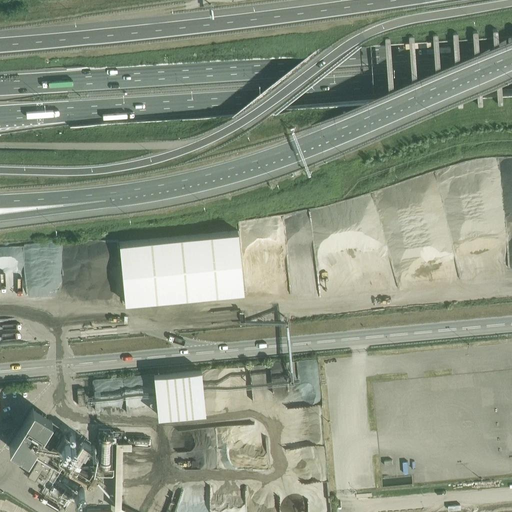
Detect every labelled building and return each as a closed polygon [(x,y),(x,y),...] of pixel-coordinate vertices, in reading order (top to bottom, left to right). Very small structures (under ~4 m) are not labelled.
[(239,227),(119,237),(124,297),(244,287),(239,227)] [(202,366),(154,370),(157,412),(205,407),(202,366)] [(85,404),(84,388),(77,389),(78,405),(85,404)] [(32,408),(8,448),(27,459),(51,419),(32,408)] [(40,454),(27,474),(35,479),(42,467),(49,471),(53,464),(46,460),(50,453),(40,446),(36,452),(40,454)] [(49,474),(42,469),(35,479),(43,484),(49,474)]
